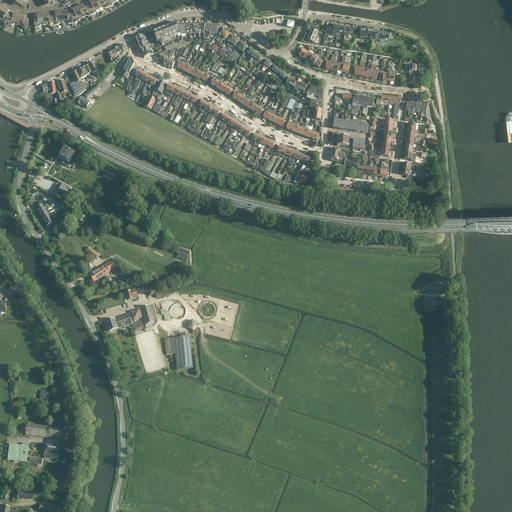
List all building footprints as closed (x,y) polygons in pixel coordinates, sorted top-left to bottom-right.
[(100,10),(94,0),(89,2),(91,6),(88,7),(93,18),(94,17),(93,15),(95,14),(96,12),(100,10)] [(110,10),(105,0),(102,0),(101,0),(94,0),(100,10),(103,9),(105,10),(108,9),(108,11),(110,10)] [(116,2),(115,0),(105,0),(110,10),(111,9),(110,7),(112,6),(113,4),(116,2)] [(93,18),(88,7),(85,8),(83,5),(78,8),(83,18),(86,16),(89,18),(91,17),(91,18),(93,18)] [(6,27),(10,16),(7,15),(9,11),(4,8),(0,14),(0,19),(1,20),(2,23),(5,25),(4,26),(6,27)] [(83,18),(78,8),(72,10),(74,13),(71,15),(74,27),(76,26),(75,24),(79,22),(80,19),(83,18)] [(74,27),(71,15),(68,15),(67,11),(61,12),(63,24),(66,23),(68,25),(72,25),(72,27),(74,27)] [(63,24),(61,12),(55,13),(56,17),(53,17),(54,29),(55,29),(55,27),(57,26),(59,24),(63,24)] [(18,26),(20,14),(14,13),(13,17),(10,16),(6,27),(8,28),(8,26),(12,27),(14,25),(18,26)] [(26,31),(28,20),(25,19),(26,16),(20,14),(18,26),(21,26),(23,29),(25,29),(25,31),(26,31)] [(44,26),(43,14),(37,15),(37,19),(34,19),(35,31),(37,31),(37,29),(39,28),(41,26),(44,26)] [(54,29),(53,17),(49,17),(49,14),(43,14),(44,26),(48,25),(50,27),(52,27),(52,29),(54,29)] [(177,35),(177,24),(176,22),(153,32),(155,36),(156,40),(157,43),(177,35)] [(209,38),(212,25),(203,23),(203,36),(205,36),(204,39),(208,40),(209,38)] [(218,34),(222,29),(218,27),(212,25),(209,38),(210,38),(212,35),(212,34),(217,35),(217,33),(218,34)] [(345,34),(345,30),(344,30),(345,27),(339,26),(339,29),(338,29),(337,33),(337,35),(339,36),(339,33),(345,34)] [(353,35),(353,31),(350,30),(350,28),(345,27),(344,30),(345,30),(345,34),(349,35),(353,35)] [(222,38),(226,32),(222,29),(218,34),(222,38)] [(372,40),(373,33),(370,32),(371,31),(361,29),(360,38),(365,39),(365,38),(369,39),(369,40),(372,40)] [(313,43),(318,33),(311,30),(307,40),(313,43)] [(226,41),(230,35),(226,32),(222,38),(220,40),(222,42),(224,39),(226,41)] [(391,37),(391,34),(387,33),(385,33),(376,32),(376,33),(373,33),(372,40),(375,41),(375,40),(379,40),(379,41),(385,42),(385,40),(389,40),(390,37),(391,37)] [(146,39),(145,35),(135,39),(137,43),(146,39)] [(231,44),(236,38),(231,35),(227,41),(229,43),(227,45),(230,47),(231,44)] [(236,47),(240,42),(236,38),(231,44),(230,47),(231,48),(233,46),(236,47)] [(244,53),(248,47),(241,42),(236,48),(241,52),(241,51),(244,53)] [(150,47),(148,43),(138,47),(140,51),(141,50),(150,47)] [(171,58),(175,52),(176,49),(177,50),(184,47),(185,47),(185,44),(176,45),(175,43),(166,47),(165,47),(165,48),(166,51),(168,51),(171,53),(170,55),(169,54),(168,56),(162,53),(156,57),(155,58),(160,60),(162,62),(162,61),(163,62),(162,65),(172,69),(175,63),(170,60),(171,58)] [(127,51),(124,44),(118,48),(120,51),(119,51),(122,56),(127,51)] [(152,50),(151,46),(150,47),(141,50),(143,54),(152,50)] [(252,59),(256,53),(249,48),(246,53),(252,57),(251,58),(251,59),(250,59),(247,62),(249,63),(251,60),(252,59)] [(119,58),(114,50),(110,52),(117,64),(119,62),(117,60),(119,58)] [(154,54),(152,50),(143,54),(144,58),(154,54)] [(304,59),(308,53),(303,50),(299,56),(304,59)] [(117,64),(110,52),(106,54),(110,60),(112,60),(115,66),(117,64)] [(260,63),(263,58),(256,53),(252,59),(251,60),(249,63),(251,65),(253,61),(252,60),(253,59),(254,59),(260,63)] [(309,62),(313,56),(308,53),(304,59),(309,62)] [(323,62),(320,60),(321,58),(323,55),(321,54),(319,57),(318,59),(314,65),(319,68),(323,62)] [(314,65),(318,59),(313,56),(309,62),(314,65)] [(127,79),(134,64),(131,58),(121,76),(127,79)] [(182,71),(187,61),(184,60),(183,63),(180,62),(177,68),(182,71)] [(269,70),(273,65),(266,60),(262,65),(268,69),(268,70),(269,70)] [(93,74),(99,72),(93,63),(88,66),(91,70),(90,71),(91,73),(93,77),(95,81),(97,81),(95,76),(93,74)] [(218,74),(222,67),(216,63),(212,70),(215,72),(218,74)] [(256,70),(253,67),(249,64),(246,68),(250,71),(252,72),(251,72),(253,73),(256,70)] [(196,66),(194,65),(192,68),(190,67),(187,73),(191,76),(196,66)] [(371,79),(372,71),(374,65),(372,65),(370,71),(367,70),(365,78),(371,79)] [(91,77),(89,74),(91,73),(90,71),(91,70),(88,66),(84,68),(90,80),(91,81),(90,81),(92,84),(94,82),(91,77)] [(277,75),(281,71),(274,66),(270,70),(274,73),(272,75),(275,78),(277,75)] [(415,85),(415,79),(416,77),(411,76),(411,75),(416,75),(416,67),(409,66),(409,72),(407,72),(407,78),(408,78),(407,84),(415,85)] [(86,91),(82,82),(85,80),(84,79),(86,77),(88,81),(90,80),(84,68),(77,72),(69,76),(70,78),(72,78),(75,84),(71,86),(68,79),(66,80),(70,93),(71,93),(74,100),(86,91)] [(201,80),(206,71),(204,69),(202,73),(199,72),(196,78),(201,80)] [(265,75),(257,69),(254,74),(262,80),(265,75),(266,75),(268,73),(267,73),(265,75)] [(137,82),(143,72),(138,70),(134,76),(137,78),(135,81),(137,82)] [(206,83),(209,76),(206,75),(208,72),(206,71),(201,80),(206,83)] [(288,76),(281,71),(277,75),(275,78),(278,79),(279,77),(284,80),(288,76)] [(144,82),(148,75),(143,72),(137,82),(140,83),(141,80),(144,82)] [(147,87),(152,78),(148,75),(144,82),(146,83),(145,86),(143,88),(142,93),(144,94),(147,87)] [(215,88),(221,79),(219,77),(217,80),(214,79),(210,85),(215,88)] [(154,87),(157,80),(152,78),(147,87),(149,89),(151,85),(154,87)] [(223,84),(221,83),(223,79),(221,78),(221,79),(215,88),(220,90),(223,84)] [(295,88),(299,81),(294,79),(290,89),(291,89),(294,90),(295,88)] [(70,93),(66,80),(64,81),(58,83),(58,84),(55,85),(57,92),(57,95),(67,92),(68,94),(70,93)] [(161,94),(166,85),(159,81),(153,95),(156,96),(158,92),(161,94)] [(56,94),(54,82),(49,84),(43,86),(45,94),(46,94),(47,97),(51,96),(51,94),(56,94)] [(281,88),(278,85),(277,87),(272,83),(270,86),(272,87),(277,91),(278,92),(281,88)] [(304,93),(308,85),(303,83),(299,93),(300,93),(301,91),(304,93)] [(169,96),(174,86),(169,84),(166,90),(168,92),(167,95),(169,96)] [(224,93),(229,86),(227,85),(226,86),(223,84),(220,90),(224,93)] [(87,99),(100,89),(97,85),(84,96),(85,97),(84,99),(81,97),(77,104),(82,107),(83,106),(86,108),(90,103),(87,101),(87,99)] [(175,95),(179,89),(174,86),(169,96),(171,97),(173,94),(175,95)] [(229,96),(233,90),(230,88),(230,87),(229,86),(224,93),(229,96)] [(312,101),(316,88),(315,88),(311,86),(307,97),(306,99),(312,101)] [(276,103),(281,94),(276,91),(277,91),(272,87),(272,88),(270,91),(275,94),(271,101),(276,103)] [(286,94),(282,91),(283,89),(281,88),(278,92),(286,97),(290,99),(292,96),(286,94)] [(322,109),(323,98),(323,91),(316,88),(312,101),(310,107),(322,109)] [(179,101),(183,91),(179,89),(175,95),(178,96),(175,102),(178,104),(179,101)] [(178,111),(181,104),(180,104),(183,99),(185,100),(188,93),(183,91),(179,101),(178,104),(176,107),(175,110),(174,111),(175,111),(176,110),(178,111)] [(237,101),(241,95),(243,92),(242,91),(241,93),(240,92),(239,94),(236,92),(232,98),(237,101)] [(245,98),(243,97),(245,93),(243,92),(241,95),(237,101),(241,104),(245,98)] [(252,103),(254,99),(258,93),(256,92),(255,94),(253,97),(252,98),(250,101),(246,107),(247,108),(247,109),(250,111),(250,110),(251,110),(255,104),(252,103)] [(351,110),(352,103),(351,103),(352,95),(343,94),(343,100),(348,100),(347,103),(349,103),(348,110),(351,110)] [(195,105),(198,98),(193,96),(188,106),(191,107),(192,103),(195,105)] [(389,103),(390,97),(382,96),(381,99),(377,99),(376,106),(381,106),(381,102),(385,103),(385,106),(389,106),(389,104),(389,103)] [(151,105),(154,99),(150,97),(145,107),(150,110),(152,106),(151,105)] [(246,107),(250,101),(252,98),(250,97),(248,100),(245,98),(241,104),(242,104),(241,105),(244,107),(245,106),(246,107)] [(367,117),(368,108),(374,109),(376,99),(367,97),(365,115),(364,117),(365,117),(364,120),(365,120),(366,118),(365,118),(366,117),(367,117)] [(398,115),(399,107),(400,105),(401,99),(390,97),(389,103),(389,104),(393,105),(393,104),(397,104),(397,106),(395,105),(393,120),(396,120),(397,115),(398,115)] [(294,106),(295,102),(296,101),(295,101),(291,99),(287,108),(292,110),(294,106)] [(201,112),(207,103),(202,100),(198,106),(201,108),(199,111),(201,112)] [(208,112),(211,106),(207,103),(201,112),(203,114),(205,110),(208,112)] [(259,107),(257,106),(255,104),(251,110),(255,113),(259,107)] [(264,110),(261,109),(263,105),(262,104),(260,106),(259,107),(255,113),(260,116),(264,110)] [(159,115),(162,108),(157,105),(153,111),(159,115)] [(210,118),(216,109),(211,106),(208,112),(210,113),(205,122),(207,123),(210,118)] [(321,115),(322,110),(314,109),(314,112),(310,111),(311,110),(308,109),(308,107),(303,106),(302,112),(307,113),(321,115)] [(209,124),(214,116),(217,118),(221,112),(216,109),(210,118),(207,123),(209,124)] [(268,121),(273,111),(271,110),(270,113),(269,113),(266,112),(263,118),(268,121)] [(273,123),(276,117),(273,115),(273,114),(273,115),(275,112),(273,111),(268,121),(273,123)] [(223,126),(229,117),(224,114),(220,120),(223,122),(221,125),(223,126)] [(278,125),(282,116),(280,115),(279,117),(279,118),(276,117),(273,123),(278,125)] [(283,128),(286,122),(282,120),(283,119),(284,117),(282,116),(278,125),(283,128)] [(230,126),(234,120),(229,117),(223,126),(225,127),(227,124),(230,126)] [(232,132),(238,123),(237,122),(237,121),(234,120),(230,126),(232,128),(230,131),(232,132)] [(344,130),(345,122),(334,120),(333,129),(344,130)] [(291,131),(294,124),(295,122),(293,121),(292,124),(288,123),(286,129),(291,131)] [(355,132),(356,123),(345,122),(344,130),(355,132)] [(239,132),(243,126),(242,126),(243,125),(240,123),(240,124),(238,123),(232,132),(234,133),(236,130),(239,132)] [(366,134),(368,125),(356,123),(355,132),(366,134)] [(301,135),(304,128),(305,124),(303,124),(302,128),(299,127),(296,133),(301,135)] [(241,138),(247,129),(243,126),(239,132),(241,134),(239,137),(241,138)] [(205,140),(210,131),(205,128),(200,137),(205,140)] [(248,138),(252,132),(247,129),(241,138),(243,139),(245,136),(248,138)] [(311,139),(314,131),(313,131),(313,132),(312,131),(312,132),(309,131),(306,137),(311,139)] [(212,143),(216,136),(211,133),(207,140),(212,143)] [(256,146),(261,137),(256,134),(253,141),(256,142),(254,145),(256,146)] [(349,147),(349,139),(349,138),(349,137),(341,137),(338,137),(338,134),(334,134),(333,143),(337,143),(337,146),(349,147)] [(217,146),(221,139),(217,137),(213,143),(217,146)] [(262,145),(266,139),(261,137),(256,146),(258,147),(261,148),(262,145)] [(266,151),(271,141),(266,139),(262,145),(265,147),(264,150),(266,151)] [(364,150),(365,142),(365,141),(354,140),(353,149),(364,150)] [(272,150),(275,144),(271,141),(266,151),(268,152),(269,149),(272,150)] [(234,145),(230,153),(233,155),(238,147),(234,145)] [(78,156),(75,154),(64,148),(59,158),(64,161),(62,164),(67,167),(69,164),(73,166),(75,162),(74,162),(75,159),(76,160),(78,156)] [(341,154),(341,150),(333,148),(332,149),(332,151),(332,152),(331,155),(340,156),(345,157),(345,155),(341,154)] [(297,160),(300,154),(295,152),(292,159),(290,162),(289,164),(292,165),(294,159),(297,160)] [(308,164),(310,157),(305,155),(302,163),(303,164),(303,163),(304,163),(305,163),(308,164)] [(339,163),(340,156),(331,155),(331,157),(330,158),(330,159),(330,160),(330,161),(339,163)] [(355,167),(356,159),(353,159),(346,158),(345,165),(355,167)] [(291,179),(289,177),(289,176),(285,174),(281,182),(296,184),(305,167),(304,166),(305,163),(304,163),(303,163),(303,164),(302,163),(301,163),(301,162),(300,162),(299,166),(298,166),(291,179)] [(105,173),(115,179),(118,175),(107,169),(105,173)] [(54,195),(60,199),(66,188),(60,184),(54,195)] [(37,208),(43,217),(50,212),(47,206),(45,207),(43,204),(37,208)] [(50,212),(43,217),(48,226),(54,222),(52,219),(54,218),(50,212)] [(178,259),(187,263),(188,259),(190,253),(181,250),(179,255),(178,259)] [(100,268),(93,272),(94,273),(90,276),(94,282),(104,276),(104,275),(114,269),(110,262),(100,268)] [(147,287),(146,295),(155,295),(155,287),(147,287)] [(128,300),(137,298),(135,290),(125,292),(128,300)] [(153,320),(156,319),(152,306),(141,309),(146,325),(154,323),(153,320)] [(131,312),(135,321),(143,318),(140,309),(131,312)] [(108,332),(132,324),(129,315),(111,320),(105,322),(108,332)] [(193,319),(187,326),(193,331),(199,324),(193,319)] [(177,371),(193,369),(190,337),(165,339),(166,355),(175,355),(177,371)] [(41,390),(41,399),(50,399),(51,391),(41,390)] [(46,437),(47,427),(27,424),(26,435),(46,437)] [(47,427),(46,437),(60,439),(62,428),(47,427)] [(19,462),(20,462),(27,462),(27,458),(29,447),(10,444),(8,460),(19,462)] [(57,460),(59,447),(46,445),(44,458),(57,460)] [(34,500),(34,491),(18,490),(18,498),(34,500)]
